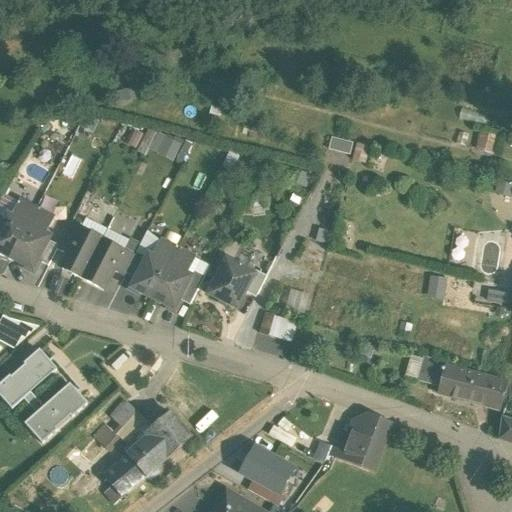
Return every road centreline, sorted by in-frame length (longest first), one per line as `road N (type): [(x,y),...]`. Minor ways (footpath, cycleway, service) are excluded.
road 1 (residential): [(304,384),(0,294)]
road 2 (unclassified): [(304,384),(141,511)]
road 3 (residential): [(490,462),(304,384)]
